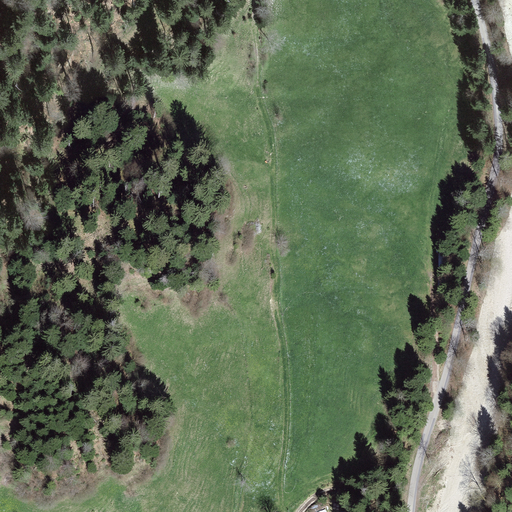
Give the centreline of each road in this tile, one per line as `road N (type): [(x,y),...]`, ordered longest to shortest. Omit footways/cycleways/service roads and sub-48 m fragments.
road 1 (unclassified): [(474,0),(494,92),(495,162),(411,511)]
road 2 (track): [(286,511),(287,378),(256,0)]
road 3 (track): [(139,0),(135,21),(103,49),(83,106),(48,161),(50,212),(44,232),(7,269),(9,326),(0,344)]
